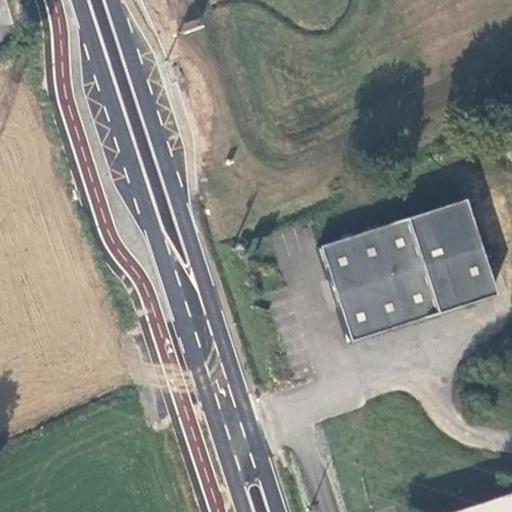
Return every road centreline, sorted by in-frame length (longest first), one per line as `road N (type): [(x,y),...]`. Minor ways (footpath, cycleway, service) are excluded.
road 1 (secondary): [(282,511),(113,0)]
road 2 (secondary): [(80,0),(245,511)]
